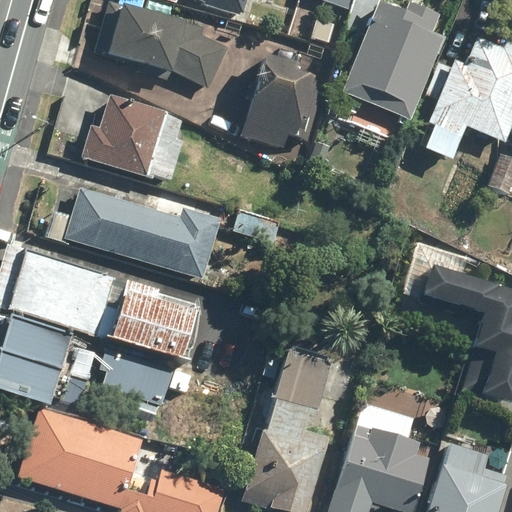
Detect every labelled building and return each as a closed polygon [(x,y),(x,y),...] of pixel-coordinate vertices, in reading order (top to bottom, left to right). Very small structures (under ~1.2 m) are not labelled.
[(199,0),(208,2),(207,6),(242,16),(246,0),(199,0)] [(350,0),(311,0),(348,10),(350,0)] [(416,110),(444,41),(428,35),(436,15),(411,5),(407,15),(380,4),(349,82),(374,92),(369,104),(407,118),(411,109),(416,110)] [(206,88),(224,51),(200,39),(203,31),(187,26),(110,5),(97,52),(140,64),(137,71),(172,81),(174,73),(206,88)] [(504,142),(511,120),(511,42),(505,40),(501,51),(476,40),(465,68),(453,64),(451,70),(437,63),(423,96),(437,102),(419,145),(427,148),(426,151),(451,161),(465,126),(504,142)] [(264,59),(242,138),(285,149),(288,137),(307,142),(320,95),(310,92),(313,80),(294,75),(296,68),(264,59)] [(170,116),(113,100),(112,106),(101,102),(93,130),(94,130),(85,161),(156,182),(156,180),(173,185),(184,145),(178,143),(183,125),(169,121),(170,116)] [(343,133),(320,127),(311,163),(333,170),(343,133)] [(511,181),(511,161),(501,156),(488,189),(506,196),(511,181)] [(181,221),(80,192),(66,241),(203,280),(220,222),(184,211),(181,221)] [(244,199),(240,214),(279,226),(284,210),(244,199)] [(273,244),(279,226),(240,214),(234,233),(273,244)] [(111,277),(18,250),(1,315),(92,341),(111,277)] [(511,332),(500,329),(507,302),(411,276),(403,304),(468,322),(458,357),(478,362),(473,379),(461,376),(456,394),(468,397),(466,404),(500,413),(509,381),(511,381),(511,332)] [(161,292),(127,283),(109,346),(182,367),(197,316),(157,305),(161,292)] [(93,341),(92,341),(1,315),(0,319),(0,390),(71,414),(93,341)] [(173,372),(105,353),(99,371),(108,374),(103,389),(163,407),(173,372)] [(280,511),(301,511),(322,442),(297,434),(302,415),(312,418),(326,368),(287,357),(263,436),(259,435),(239,502),(264,510),(265,507),(280,511)] [(251,393),(222,389),(220,404),(249,408),(251,393)] [(118,399),(99,395),(96,408),(115,412),(118,399)] [(511,405),(499,446),(511,450),(511,405)] [(139,443),(45,418),(29,478),(140,511),(160,511),(170,483),(131,470),(139,443)] [(411,449),(353,432),(334,494),(331,494),(325,511),(364,511),(367,504),(394,511),(408,511),(423,464),(408,459),(411,449)] [(436,466),(421,511),(493,511),(501,486),(497,484),(499,477),(478,471),(482,457),(447,446),(441,467),(436,466)]
